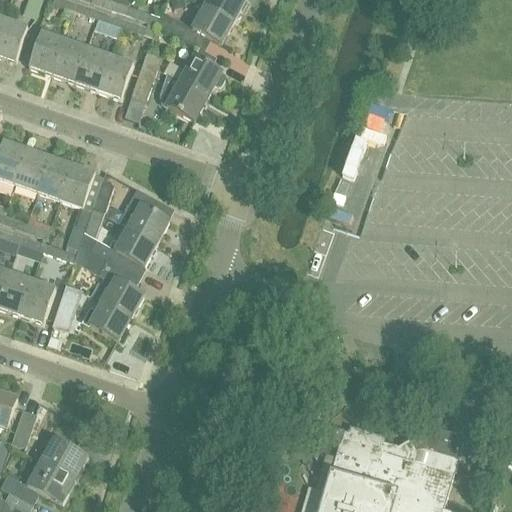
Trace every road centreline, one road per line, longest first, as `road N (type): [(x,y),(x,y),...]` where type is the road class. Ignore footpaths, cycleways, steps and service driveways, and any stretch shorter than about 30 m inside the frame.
road 1 (residential): [(244,190),(0,106)]
road 2 (residential): [(166,411),(244,190)]
road 3 (residential): [(244,190),(310,0)]
road 4 (residential): [(166,411),(0,354)]
